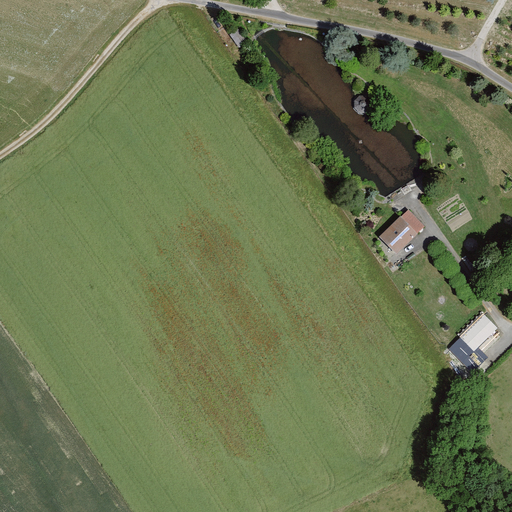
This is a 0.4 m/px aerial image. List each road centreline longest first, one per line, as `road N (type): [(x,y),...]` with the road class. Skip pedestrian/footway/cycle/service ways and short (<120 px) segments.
road 1 (unclassified): [(511,84),(440,47),(188,0)]
road 2 (track): [(154,0),(44,127),(0,156)]
